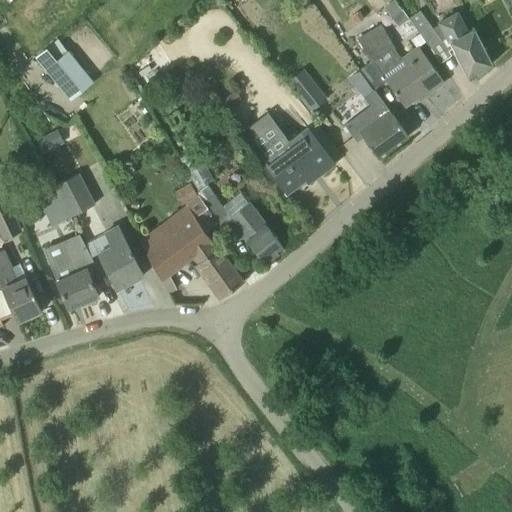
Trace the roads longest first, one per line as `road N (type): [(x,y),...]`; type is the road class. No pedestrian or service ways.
road 1 (residential): [(212,331),(511,72)]
road 2 (residential): [(212,331),(356,511)]
road 3 (residential): [(0,364),(155,318),(194,319),(212,331)]
